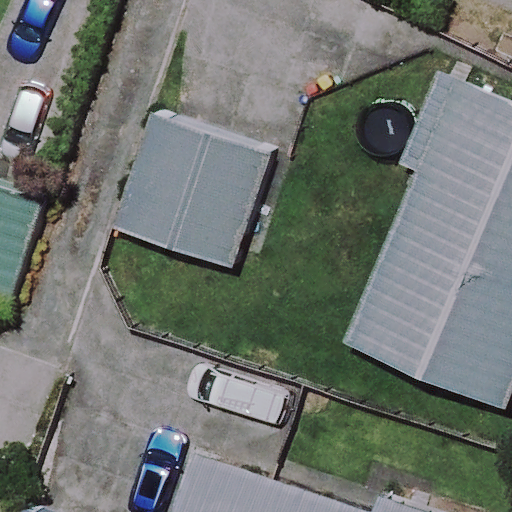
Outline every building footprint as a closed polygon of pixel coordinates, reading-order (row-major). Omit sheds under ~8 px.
[(511,90),(457,67),(416,163),(431,169),(359,337),(511,402),(511,90)] [(286,135),(178,98),(133,228),(241,265),(286,135)] [(57,202),(0,179),(0,309),(13,314),(57,202)] [(384,507),(204,445),(180,511),(450,511),(389,491),(384,507)] [(65,511),(0,491),(0,511),(65,511)]
